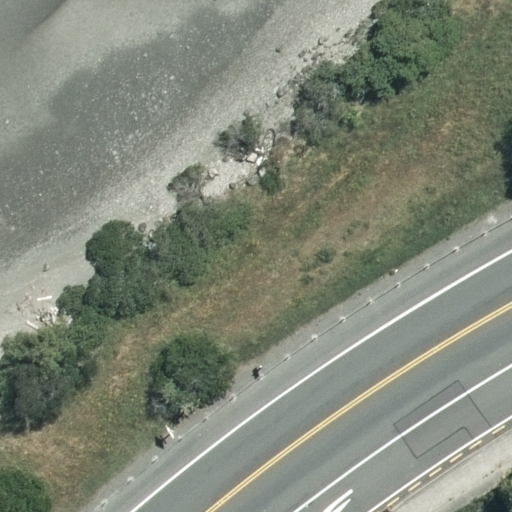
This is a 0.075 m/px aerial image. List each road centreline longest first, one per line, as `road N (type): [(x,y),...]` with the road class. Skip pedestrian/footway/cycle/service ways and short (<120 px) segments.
road 1 (trunk): [(205,511),(429,343),(511,299)]
road 2 (residential): [(511,391),(331,511)]
